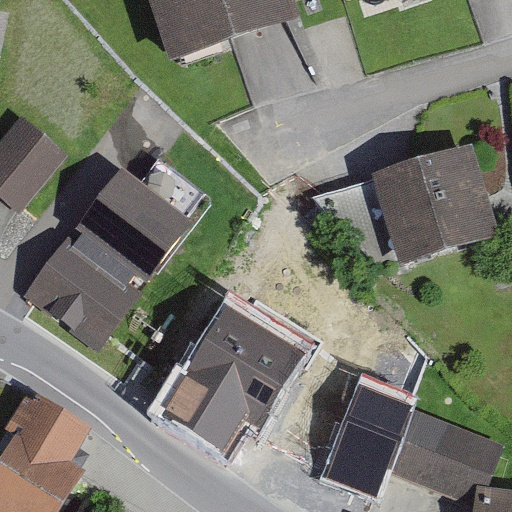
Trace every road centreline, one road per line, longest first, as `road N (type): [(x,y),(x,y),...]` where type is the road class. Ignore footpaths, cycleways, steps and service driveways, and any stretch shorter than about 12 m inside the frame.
road 1 (residential): [(0,336),(240,511)]
road 2 (residential): [(511,56),(289,124)]
